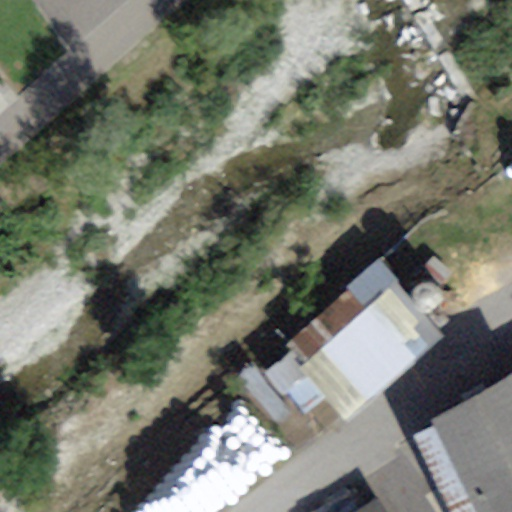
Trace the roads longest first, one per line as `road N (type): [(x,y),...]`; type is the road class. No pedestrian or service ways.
road 1 (residential): [(511,297),(253,511)]
road 2 (residential): [(0,141),(153,0)]
